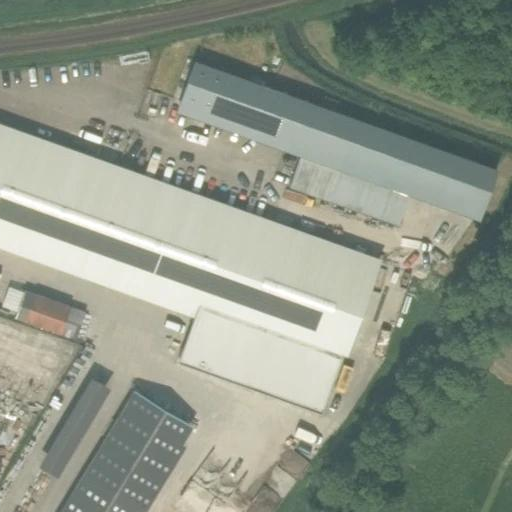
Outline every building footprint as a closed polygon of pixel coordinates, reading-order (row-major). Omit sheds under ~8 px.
[(195,61),(181,100),(304,144),(289,186),(398,225),(413,183),(482,207),(496,169),(195,61)] [(0,125),(0,241),(195,311),(177,361),(321,412),(343,351),(376,260),(257,218),(0,125)] [(34,293),(24,290),(15,317),(24,320),(76,339),(86,312),(34,293)] [(93,372),(53,466),(74,476),(115,381),(93,372)] [(145,511),(196,429),(132,390),(57,511),(145,511)]
